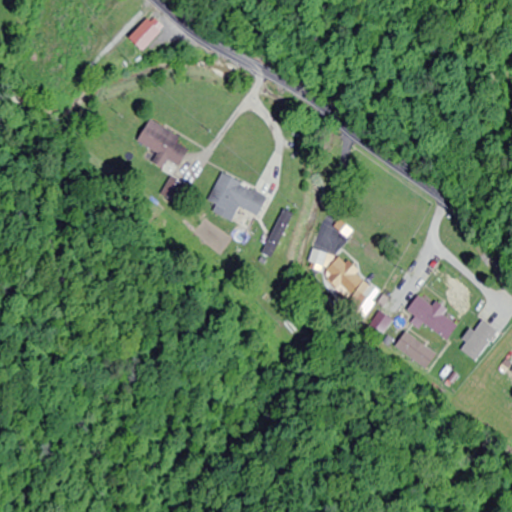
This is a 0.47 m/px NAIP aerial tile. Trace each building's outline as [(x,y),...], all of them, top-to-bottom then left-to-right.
[(135,39),(150,52),(167,34),(153,20),(135,39)] [(160,154),(155,163),(166,169),(171,160),(183,167),(195,146),(153,122),(141,143),(160,154)] [(232,211),(235,204),(263,217),(272,196),(224,174),(212,201),(232,211)] [(266,254),(276,259),(298,215),(288,210),(266,254)] [(327,273),(350,298),(368,282),(345,257),(327,273)] [(461,327),(446,317),(451,310),(439,302),(435,307),(419,297),(410,311),(424,320),(423,322),(452,341),(461,327)]
